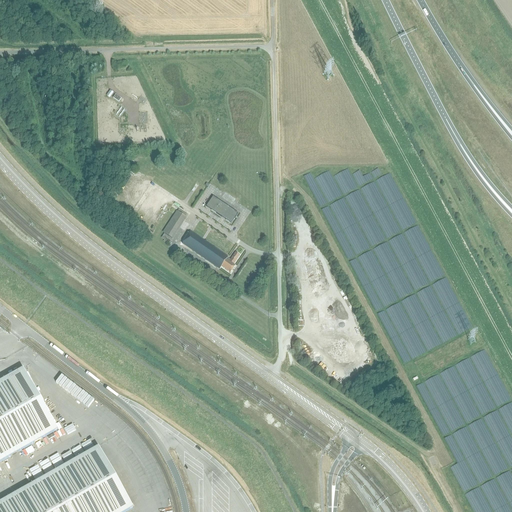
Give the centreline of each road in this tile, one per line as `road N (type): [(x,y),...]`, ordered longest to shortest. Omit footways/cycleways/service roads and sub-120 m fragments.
road 1 (track): [(294,511),(260,449),(0,257)]
road 2 (secondary): [(271,376),(77,233),(0,157)]
road 3 (unclassified): [(271,376),(280,359),(273,45)]
road 4 (unclassified): [(185,511),(150,429),(0,309)]
road 5 (unclassified): [(0,52),(273,45)]
road 6 (unknown): [(425,455),(305,374),(280,333)]
road 7 (trunk): [(385,0),(446,119)]
